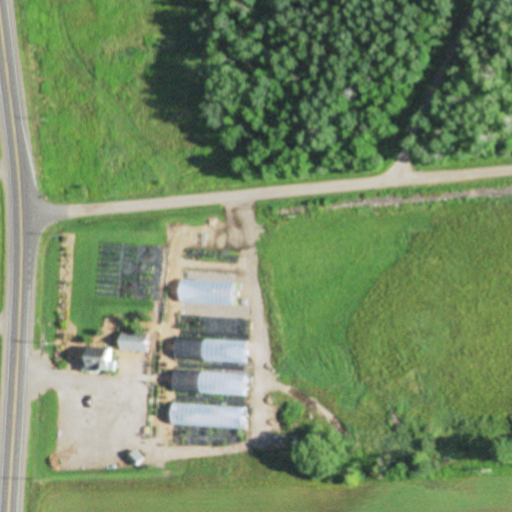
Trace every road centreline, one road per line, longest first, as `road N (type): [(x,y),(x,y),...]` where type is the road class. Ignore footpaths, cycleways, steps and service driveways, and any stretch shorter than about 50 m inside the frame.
road 1 (primary): [(1,0),(30,219),(9,511)]
road 2 (residential): [(30,219),(511,176)]
